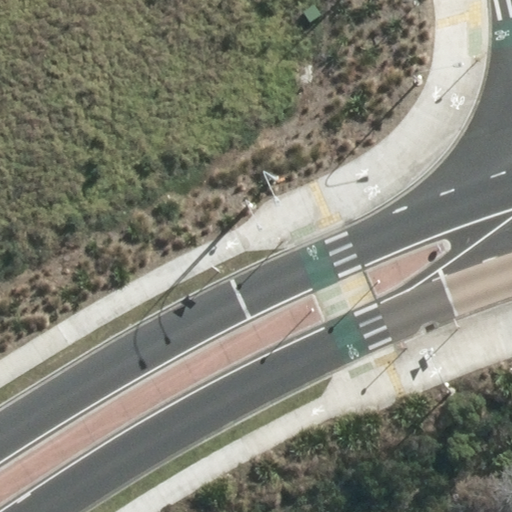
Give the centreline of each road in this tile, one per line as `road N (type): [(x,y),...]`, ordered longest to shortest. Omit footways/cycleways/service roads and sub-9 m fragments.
road 1 (secondary): [(0,431),(234,302),(331,261),(511,223)]
road 2 (secondary): [(511,240),(226,392),(33,511)]
